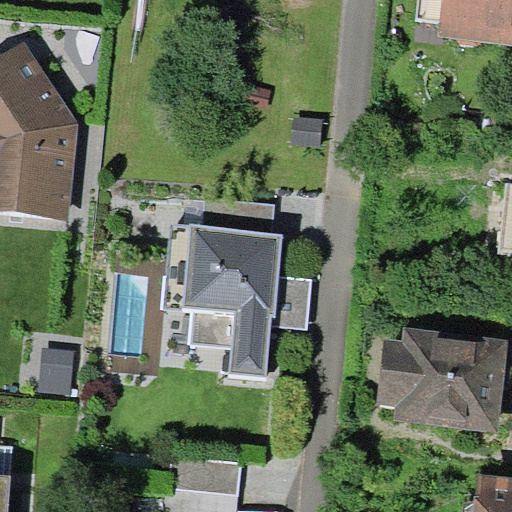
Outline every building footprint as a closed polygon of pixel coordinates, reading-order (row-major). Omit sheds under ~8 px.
[(478,46),(511,49),(511,0),(414,0),(411,29),(439,32),(438,42),(449,43),(456,51),(470,53),(478,46)] [(0,218),(56,223),(65,134),(15,59),(0,57),(0,218)] [(511,195),(501,194),(493,263),(511,264),(511,195)] [(261,387),(266,326),(270,326),(277,245),(266,244),(269,212),(200,205),(197,239),(165,236),(161,287),(181,288),(178,321),(188,322),(185,351),(226,355),(224,384),(261,387)] [(397,425),(485,434),(493,358),(405,348),(404,358),(381,356),(375,412),(398,415),(397,425)] [(169,469),(166,500),(227,505),(229,474),(169,469)] [(20,511),(22,487),(0,485),(0,511),(20,511)] [(475,511),(511,511),(511,496),(477,493),(475,511)] [(166,500),(164,511),(225,511),(227,505),(166,500)]
